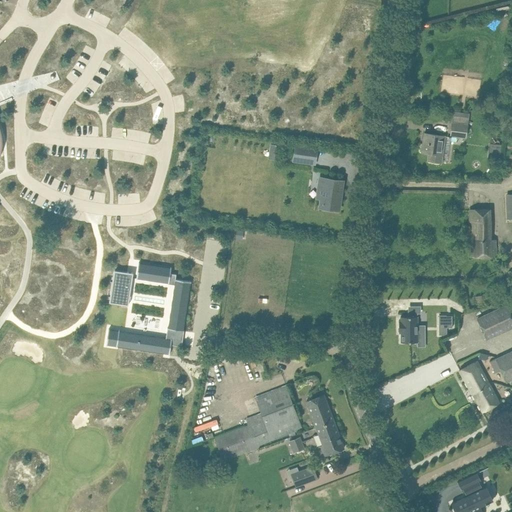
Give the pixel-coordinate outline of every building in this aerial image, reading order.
[(450,136),(466,138),(469,118),(453,116),(450,136)] [(444,136),(438,135),(424,133),(421,152),(429,153),(428,160),(441,162),(444,136)] [(315,165),(317,147),(294,144),(292,162),(315,165)] [(318,208),(340,211),(344,180),(318,176),(315,198),(319,199),(318,208)] [(490,209),(480,209),(470,209),(471,257),(497,256),(496,239),(490,239),(490,209)] [(108,329),(106,345),(107,346),(107,345),(116,346),(116,347),(117,347),(168,354),(168,355),(169,355),(171,345),(181,346),(184,330),(183,330),(190,282),(191,283),(191,282),(175,279),(176,274),(170,274),(171,267),(170,267),(170,268),(139,263),(138,262),(136,279),(137,279),(168,283),(168,284),(174,285),(168,328),(167,328),(166,338),(119,331),(118,330),(118,331),(109,330),(109,329),(108,329)] [(114,270),(109,303),(128,305),(133,273),(114,270)] [(508,280),(506,281),(500,282),(502,289),(501,290),(502,293),(504,293),(505,297),(511,296),(508,282),(508,280)] [(488,306),(486,295),(475,297),(477,308),(488,306)] [(386,302),(376,302),(375,314),(386,314),(386,302)] [(511,327),(511,314),(507,305),(477,318),(487,339),(511,327)] [(400,320),(399,321),(399,333),(400,333),(401,342),(418,342),(417,333),(423,333),(423,326),(417,326),(417,316),(413,316),(413,312),(408,312),(408,316),(400,317),(400,320)] [(511,379),(511,350),(495,358),(496,358),(490,361),(496,372),(501,369),(506,382),(511,379)] [(489,384),(477,361),(468,365),(459,370),(472,393),(489,384)] [(499,402),(489,384),(472,393),(482,412),(499,402)] [(248,425),(256,446),(293,432),(302,428),(286,386),(255,397),(261,413),(246,419),(248,425)] [(333,421),(323,395),(306,401),(316,427),(333,421)] [(333,421),(316,427),(322,445),(317,447),(320,457),(343,448),(333,421)] [(257,448),(256,446),(248,425),(214,438),(223,461),(257,448)] [(298,472),(300,475),(292,478),(295,486),(317,478),(312,466),(298,472)] [(492,501),(485,486),(481,488),(476,477),(461,484),(466,495),(451,502),(455,511),(481,511),(479,507),(492,501)]
